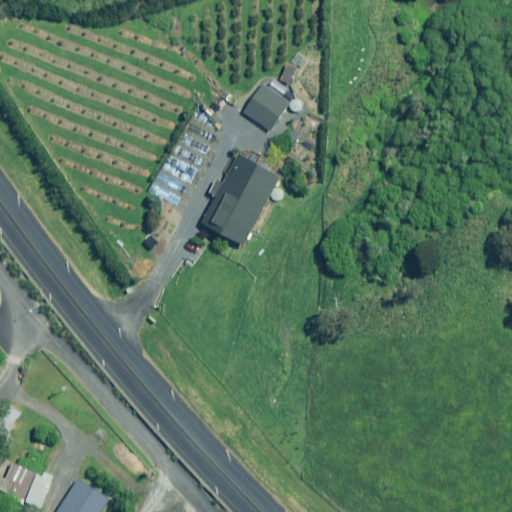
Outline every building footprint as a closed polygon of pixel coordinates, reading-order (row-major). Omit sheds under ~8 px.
[(300,67),(290,63),(281,81),(292,86),(300,67)] [(289,103),(263,86),(244,115),(270,132),(289,103)] [(305,107),(298,98),(289,104),(296,113),(305,107)] [(281,176),(240,155),(225,184),(218,181),(212,194),(217,196),(203,223),(246,245),(281,176)] [(287,193),(277,188),(272,198),(282,203),(287,193)] [(22,414),(10,405),(2,417),(13,425),(22,414)] [(54,481),(13,464),(7,479),(1,476),(0,478),(0,489),(8,493),(6,496),(25,504),(26,502),(42,509),(54,481)]
